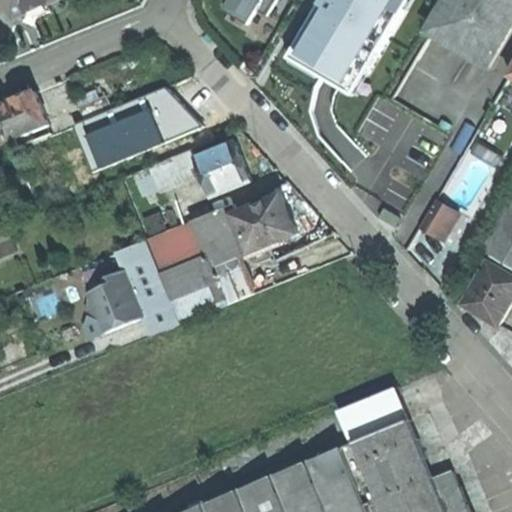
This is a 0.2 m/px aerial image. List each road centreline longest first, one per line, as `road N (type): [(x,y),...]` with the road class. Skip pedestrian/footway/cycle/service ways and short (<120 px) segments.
road 1 (residential): [(170,12),(511,397)]
road 2 (residential): [(0,83),(170,12)]
